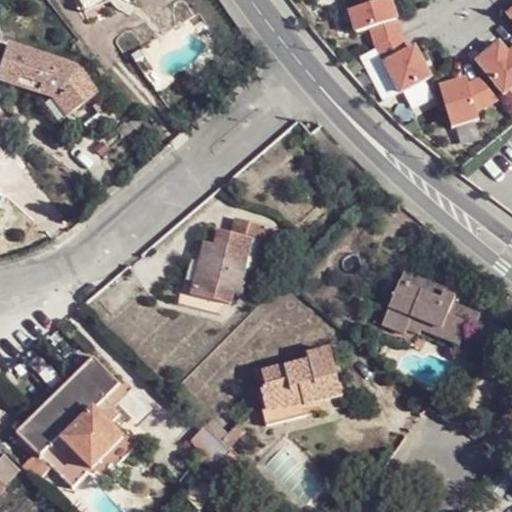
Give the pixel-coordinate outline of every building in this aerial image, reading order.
[(391,0),(353,11),(360,34),(375,30),(380,48),(406,37),(393,0),(391,0)] [(405,95),(435,79),(419,49),(413,52),(406,37),(380,48),(405,95)] [(71,115),(94,97),(70,67),(7,43),(0,60),(0,77),(54,95),(71,115)] [(483,62),(510,96),(511,93),(511,52),(505,44),(483,62)] [(444,90),(457,131),(484,123),(481,113),(503,102),(485,80),(473,87),(472,81),(444,90)] [(262,241),(271,220),(244,209),(237,226),(226,224),(219,240),(212,237),(190,286),(231,303),(239,286),(248,290),(255,271),(243,265),(255,238),(262,241)] [(455,356),(471,319),(452,312),(453,305),(417,294),(418,289),(398,283),(381,339),(403,345),(405,339),(455,356)] [(305,404),(306,410),(343,402),(331,347),(307,351),(308,360),(262,369),(265,386),(262,388),(264,411),(305,404)] [(23,467),(41,484),(53,472),(72,491),(124,435),(103,412),(123,389),(94,361),(19,438),(34,455),(23,467)] [(308,422),(306,410),(305,404),(264,411),(258,413),(259,430),(308,422)] [(209,470),(230,449),(205,424),(185,447),(209,470)] [(0,492),(20,469),(2,453),(0,455),(0,492)]
